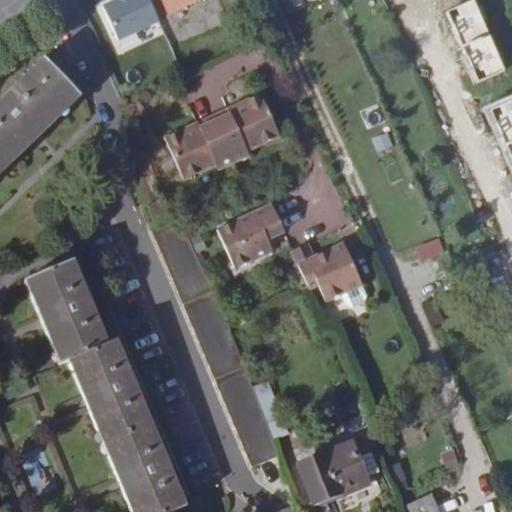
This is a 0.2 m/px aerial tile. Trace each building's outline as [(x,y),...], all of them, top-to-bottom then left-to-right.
[(148,0),(116,0),(102,7),(119,42),(160,22),(148,0)] [(197,0),(159,0),(167,15),(197,0)] [(511,15),(505,0),(464,0),(480,38),(511,25),(511,15)] [(0,174),(80,97),(43,59),(40,61),(38,63),(0,99),(0,174)] [(279,137),(260,95),(234,107),(238,114),(231,117),(230,114),(214,121),(233,164),(249,157),(247,152),(279,138),(279,137)] [(238,114),(234,107),(228,110),(230,114),(231,117),(238,114)] [(214,121),(230,114),(228,110),(212,117),(214,121)] [(199,129),(214,121),(212,117),(196,124),(199,129)] [(233,164),(214,121),(199,129),(200,131),(193,134),(190,127),(164,138),(183,181),(216,166),(218,171),(233,164)] [(199,129),(196,124),(190,127),(193,134),(200,131),(199,129)] [(173,219),(165,200),(147,208),(155,227),(173,219)] [(265,241),(283,233),(272,206),(216,231),(233,269),(271,252),(265,241)] [(250,389),(178,217),(173,219),(155,227),(150,229),(251,468),(278,457),(265,426),(251,390),(250,389)] [(362,286),(343,245),(312,259),(307,246),(292,252),(308,291),(318,287),(324,303),(341,295),(362,286)] [(511,280),(511,269),(504,252),(484,260),(496,287),(511,280)] [(82,283),(73,262),(23,282),(59,366),(67,363),(67,362),(108,345),(97,319),(82,283)] [(364,304),(367,297),(362,286),(341,295),(346,307),(353,309),(364,304)] [(129,372),(116,341),(108,345),(67,362),(67,363),(130,511),(173,511),(187,507),(180,491),(168,463),(149,418),(129,372)] [(281,420),(266,383),(250,389),(251,390),(265,426),(281,420)] [(357,458),(350,443),(295,465),(311,506),(367,482),(365,478),(357,458)] [(379,473),(370,453),(357,458),(365,478),(379,473)] [(435,511),(428,495),(404,507),(405,511),(435,511)]
